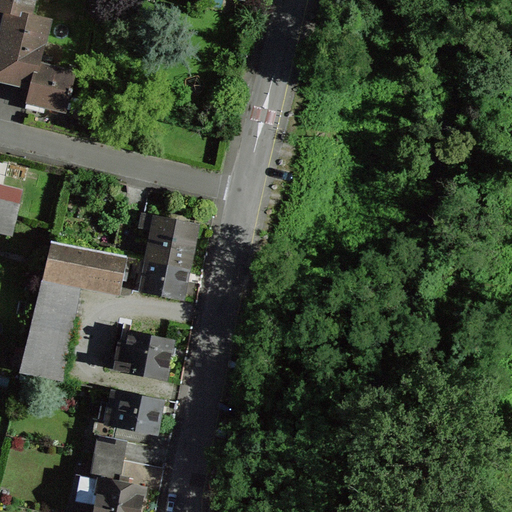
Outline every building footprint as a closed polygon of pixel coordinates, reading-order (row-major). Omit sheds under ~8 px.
[(66,113),(74,78),(39,69),(50,24),(32,18),(36,0),(0,0),(0,12),(8,15),(0,45),(0,82),(30,90),(25,110),(44,115),(46,108),(66,113)] [(63,198),(59,213),(70,216),(74,201),(63,198)] [(0,216),(15,220),(19,205),(0,199),(0,216)] [(53,217),(56,206),(38,201),(35,214),(53,217)] [(119,223),(113,253),(124,256),(141,259),(186,268),(194,225),(141,214),(138,227),(119,223)] [(0,232),(12,235),(15,220),(0,216),(0,232)] [(41,288),(37,306),(72,314),(78,282),(118,290),(124,256),(113,253),(52,241),(41,288)] [(180,298),(186,268),(141,259),(139,266),(144,267),(140,291),(180,298)] [(22,366),(21,370),(61,377),(72,314),(37,306),(26,349),(25,355),(22,366)] [(164,378),(171,341),(129,332),(127,343),(121,342),(116,368),(122,369),(122,371),(164,378)] [(22,366),(25,355),(17,354),(14,365),(22,366)] [(115,388),(115,389),(109,422),(115,423),(114,426),(153,434),(160,398),(160,397),(115,388)] [(99,432),(95,452),(122,458),(126,437),(99,432)] [(93,502),(90,511),(137,511),(142,487),(117,481),(122,458),(95,452),(90,477),(98,479),(93,502)] [(73,499),(93,502),(98,479),(90,477),(78,475),(73,499)]
